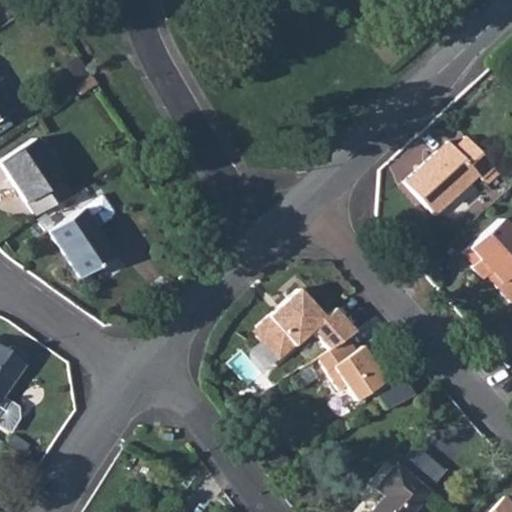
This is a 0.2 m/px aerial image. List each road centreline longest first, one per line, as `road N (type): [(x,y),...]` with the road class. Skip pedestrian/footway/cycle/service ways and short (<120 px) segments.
road 1 (residential): [(322,197),(511,415)]
road 2 (residential): [(279,238),(238,190),(150,43),(141,0)]
road 3 (residential): [(322,197),(511,16)]
road 4 (residential): [(169,344),(288,511)]
road 5 (residential): [(131,380),(0,292)]
road 6 (residential): [(46,511),(131,380)]
road 7 (residential): [(169,344),(279,238)]
